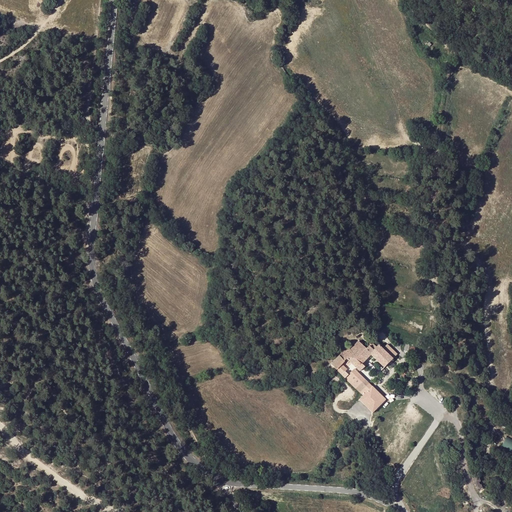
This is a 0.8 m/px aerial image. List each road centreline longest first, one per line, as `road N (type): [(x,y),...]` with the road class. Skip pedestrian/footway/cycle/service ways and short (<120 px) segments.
road 1 (tertiary): [(122,0),(94,260),(101,304),(175,437),(215,478),(363,493),(404,511)]
road 2 (track): [(419,366),(454,372),(485,416),(502,511)]
road 3 (track): [(123,511),(67,488),(0,428)]
road 4 (track): [(500,511),(474,495),(458,426),(442,414)]
